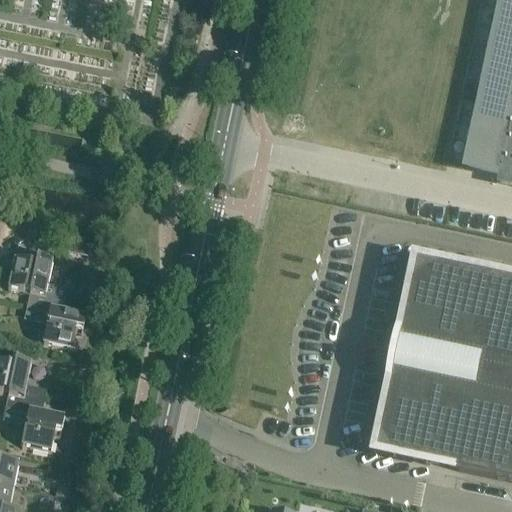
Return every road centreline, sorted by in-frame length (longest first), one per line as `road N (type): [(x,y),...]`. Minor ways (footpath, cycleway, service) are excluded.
road 1 (secondary): [(146,511),(223,146)]
road 2 (residential): [(511,208),(223,146)]
road 3 (secondary): [(223,146),(255,0)]
